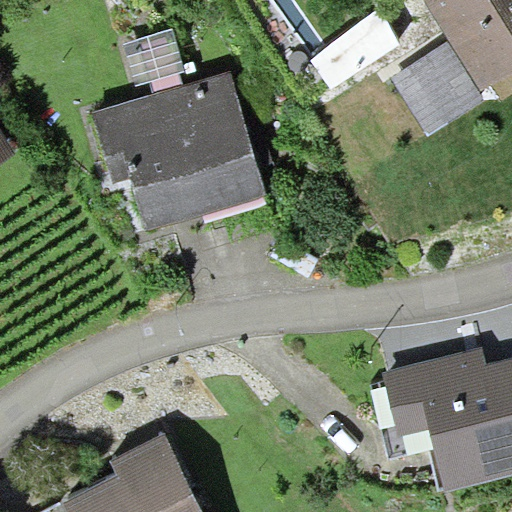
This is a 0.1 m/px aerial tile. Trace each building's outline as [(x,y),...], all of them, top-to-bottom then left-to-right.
[(511,45),(511,0),(425,0),(468,71),(511,45)] [(321,47),(336,79),(408,45),(393,12),(321,47)] [(254,186),(225,70),(88,104),(105,174),(123,170),(134,215),(254,186)] [(0,145),(10,139),(0,122),(0,145)] [(485,348),(389,372),(404,434),(434,426),(446,474),(511,458),(511,357),(488,363),(485,348)] [(206,511),(164,427),(113,453),(120,467),(32,511),(206,511)]
